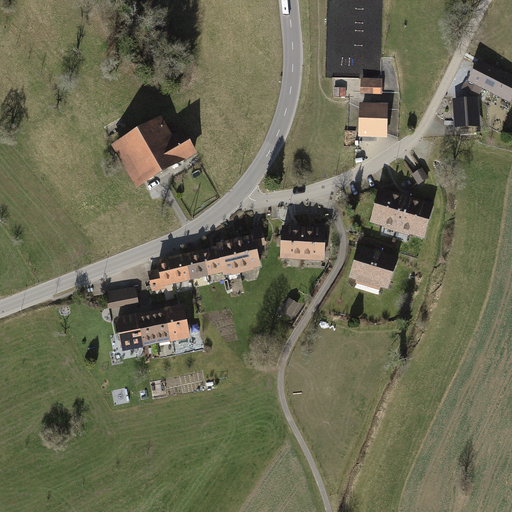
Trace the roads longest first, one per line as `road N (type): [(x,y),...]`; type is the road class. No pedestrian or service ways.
road 1 (track): [(322,188),(342,232),(342,256),(294,339),(280,383),(329,511)]
road 2 (unclassified): [(487,0),(412,140),(322,188),(260,200),(239,192)]
road 3 (tertiary): [(239,192),(190,232),(0,308)]
road 4 (tertiary): [(289,0),(292,85),(271,148),(239,192)]
